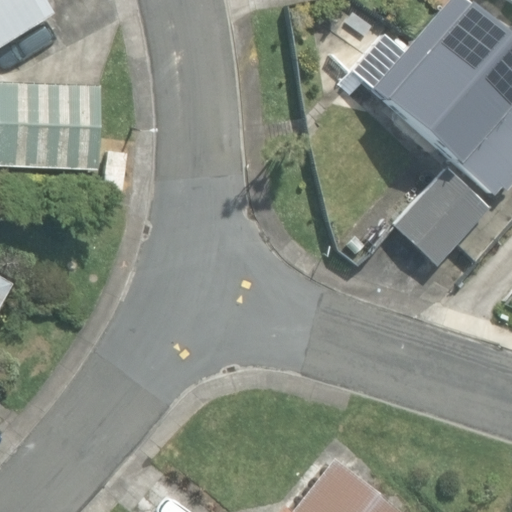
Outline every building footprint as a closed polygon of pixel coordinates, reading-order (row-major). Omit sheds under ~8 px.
[(0,0),(0,38),(48,12),(40,0),(0,0)] [(427,0),(359,82),(486,197),(511,164),(511,42),(462,0),(427,0)] [(0,167),(95,169),(96,84),(0,81),(0,167)] [(99,188),(118,190),(123,152),(104,150),(99,188)] [(388,225),(430,262),(481,204),(440,167),(388,225)] [(394,511),(323,453),(273,511),(394,511)]
